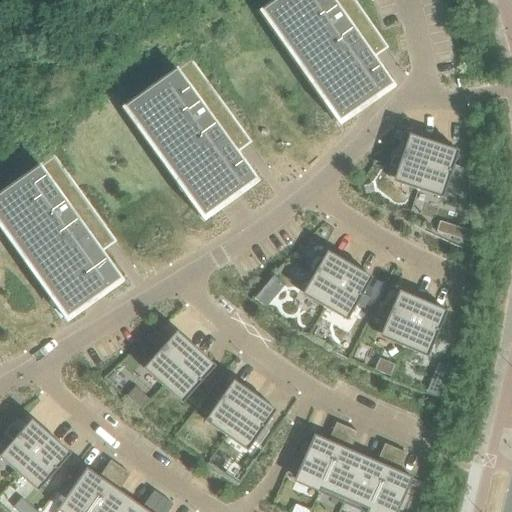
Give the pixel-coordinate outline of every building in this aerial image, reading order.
[(381,40),(353,0),(276,0),(260,11),(336,123),(391,86),(366,50),(381,40)] [(190,61),(122,109),(201,219),(254,180),(229,145),(244,135),(190,61)] [(406,142),(393,179),(416,187),(415,191),(417,191),(433,144),(414,137),(412,144),(406,142)] [(433,144),(417,191),(419,192),(420,188),(443,196),(455,159),(450,157),(452,150),(433,144)] [(107,233),(53,156),(0,194),(0,229),(62,318),(118,279),(93,243),(107,233)] [(459,228),(456,239),(467,242),(470,231),(459,228)] [(323,259),(303,292),(324,304),(322,308),(324,309),(349,265),(332,255),(328,262),(323,259)] [(349,265),(324,309),(326,310),(328,306),(349,318),(368,285),(363,282),(366,275),(349,265)] [(274,276),(254,298),(266,308),(285,285),(274,276)] [(395,298),(380,334),(402,344),(401,347),(403,348),(422,302),(404,294),(401,301),(395,298)] [(422,302),(403,348),(405,349),(406,345),(428,355),(444,319),(438,317),(441,310),(422,302)] [(171,338),(145,367),(163,383),(160,386),(162,387),(195,350),(181,336),(176,342),(171,338)] [(195,350),(162,387),(164,388),(166,385),(184,402),(210,373),(205,368),(210,363),(195,350)] [(228,387),(206,419),(226,433),(224,436),(225,437),(254,396),(238,385),(234,391),(228,387)] [(135,387),(126,397),(140,410),(149,400),(135,387)] [(254,396),(225,437),(227,438),(229,435),(249,449),(271,417),(266,413),(270,408),(254,396)] [(31,420),(1,455),(20,472),(51,437),(31,420)] [(313,435),(294,479),(318,489),(317,493),(318,493),(346,428),(335,423),(332,431),(335,439),(333,444),(327,442),(313,435)] [(346,428),(318,493),(319,494),(321,490),(342,500),(341,503),(342,504),(363,457),(349,451),(344,449),(346,444),(354,441),(357,433),(346,428)] [(51,437),(20,472),(40,489),(70,455),(51,437)] [(363,457),(342,504),(343,505),(345,501),(367,510),(366,511),(367,511),(395,449),(384,444),(380,452),(383,460),(381,465),(376,463),(363,457)] [(395,449),(367,511),(368,511),(369,511),(370,511),(397,511),(412,478),(398,472),(392,470),(394,465),(402,462),(406,454),(395,449)] [(86,469),(58,507),(65,511),(88,511),(120,468),(110,461),(98,478),(86,469)] [(120,468),(88,511),(120,511),(130,500),(118,491),(129,475),(120,468)] [(130,500),(120,511),(153,511),(163,499),(153,492),(141,508),(130,500)] [(163,499),(153,511),(167,511),(172,506),(163,499)]
